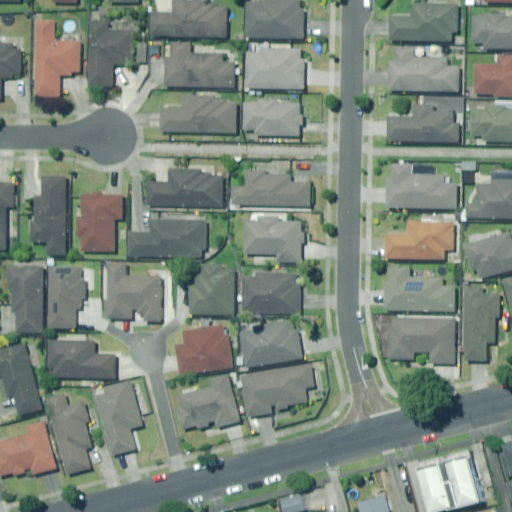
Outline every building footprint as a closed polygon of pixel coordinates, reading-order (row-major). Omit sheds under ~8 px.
[(232,2),(174,0),(174,14),(154,14),(154,37),(231,39),(232,2)] [(304,0),(247,0),(247,38),(304,40),(304,0)] [(460,32),(460,5),(414,5),(413,18),(393,17),(392,41),(454,42),(454,32),(460,32)] [(511,14),(475,13),(473,44),(487,45),(487,49),(511,50),(511,14)] [(62,98),(62,78),(74,78),(75,74),(83,74),(83,40),(57,40),(57,21),(38,21),(37,98),(62,98)] [(116,30),(117,23),(93,22),(91,88),(115,89),(115,67),(136,67),(137,31),(116,30)] [(4,79),(16,79),(16,76),(24,76),(24,49),(16,49),(16,46),(0,45),(0,100),(3,101),(4,79)] [(194,45),(172,45),(172,58),(167,58),(167,88),(237,89),(237,64),(226,64),(226,55),(194,54),(194,45)] [(152,47),(142,47),(142,62),(152,62),(152,47)] [(417,58),(417,49),(395,48),(394,63),(391,63),(390,91),(460,93),(461,68),(448,68),(449,59),(417,58)] [(305,90),(306,51),(249,50),(248,89),(305,90)] [(511,98),(511,56),(500,56),(499,66),(477,65),(476,97),(511,98)] [(239,135),(239,102),(217,101),(217,98),(184,97),(184,109),(163,109),(162,133),(239,135)] [(249,102),(248,131),(258,132),(257,137),(305,137),(305,116),(303,116),(303,103),(249,102)] [(413,116),(389,116),(389,143),(461,144),(461,124),(457,124),(457,103),(413,103),(413,116)] [(511,108),(474,108),(473,137),(485,137),(485,142),(511,142),(511,108)] [(478,163),(464,163),(464,171),(478,172),(478,163)] [(415,166),(396,166),(396,178),(389,178),(388,208),(460,210),(461,171),(424,170),(424,175),(415,174),(415,166)] [(204,172),(172,171),(172,184),(149,183),(148,210),(161,210),(225,212),(226,176),(204,175),(204,172)] [(268,172),(247,172),(247,188),(235,188),(235,206),(312,208),(312,184),(292,184),(292,176),(268,176),(268,172)] [(68,178),(46,178),(46,199),(38,199),(38,223),(33,222),(33,243),(50,244),(50,256),(67,257),(68,178)] [(511,181),(488,181),(488,184),(479,183),(478,204),(474,203),(473,218),(511,220),(511,181)] [(18,185),(0,183),(0,251),(6,252),(9,208),(17,209),(18,185)] [(84,219),(79,218),(79,237),(83,237),(83,252),(116,253),(117,220),(124,221),(125,197),(85,195),(84,219)] [(290,223),(290,219),(247,218),(246,255),(279,256),(278,263),(303,264),(304,223),(290,223)] [(207,222),(153,220),(153,234),(130,234),(129,257),(206,259),(207,222)] [(455,251),(456,223),(410,222),(409,236),(389,236),(389,260),(447,261),(447,251),(455,251)] [(511,234),(468,246),(475,272),(480,271),(482,280),(511,272),(511,234)] [(128,277),(128,265),(109,264),(108,302),(101,301),(100,319),(140,321),(140,323),(168,323),(168,311),(161,311),(163,278),(128,277)] [(220,267),(205,266),(205,275),(197,275),(197,287),(191,287),(191,315),(234,316),(235,270),(220,269),(220,267)] [(44,268),(11,268),(11,291),(16,291),(16,334),(43,334),(44,268)] [(82,269),(53,268),(52,329),(78,330),(78,309),(86,309),(86,279),(82,279),(82,269)] [(413,269),(389,268),(388,312),(457,313),(457,288),(445,288),(446,278),(434,278),(434,272),(413,271),(413,269)] [(300,274),(259,274),(259,281),(245,281),(245,314),(300,315),(300,274)] [(487,296),(487,289),(468,288),(467,362),(489,362),(490,344),(499,344),(499,314),(501,314),(502,296),(487,296)] [(456,366),(457,320),(393,318),(392,360),(417,361),(417,353),(433,354),(433,365),(456,366)] [(304,360),(298,321),(241,330),(247,369),(304,360)] [(234,369),(228,326),(185,332),(187,345),(176,347),(180,376),(234,369)] [(97,344),(50,342),(49,370),(56,370),(56,378),(116,380),(117,357),(96,356),(97,344)] [(33,368),(29,346),(0,352),(0,376),(4,376),(9,400),(16,398),(20,417),(43,412),(33,368)] [(275,415),(275,413),(291,410),(291,407),(310,404),(307,390),(315,389),(312,367),(244,378),(250,419),(275,415)] [(200,427),(201,430),(212,427),(212,424),(218,422),(219,429),(242,424),(231,376),(212,380),(214,389),(182,396),(185,408),(180,409),(185,431),(200,427)] [(144,427),(132,383),(107,390),(109,395),(99,397),(115,457),(137,451),(132,431),(144,427)] [(67,396),(51,400),(69,475),(92,470),(88,451),(94,449),(83,404),(70,408),(67,396)] [(0,443),(0,468),(2,477),(16,473),(16,477),(30,474),(29,471),(34,470),(36,476),(58,471),(47,423),(29,428),(31,436),(0,443)] [(511,477),(511,444),(501,447),(507,479),(511,477)] [(459,485),(465,509),(490,503),(488,494),(482,495),(474,460),(454,465),(459,485)] [(452,511),(458,511),(452,486),(448,467),(425,473),(434,511),(452,511)] [(306,511),(302,497),(282,502),(284,511),(306,511)] [(392,511),(387,498),(361,507),(362,511),(392,511)]
